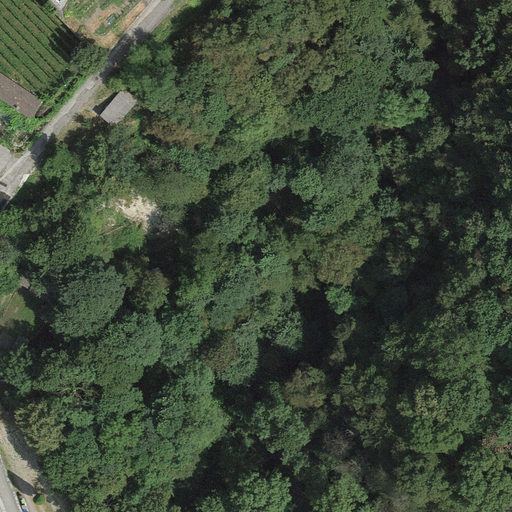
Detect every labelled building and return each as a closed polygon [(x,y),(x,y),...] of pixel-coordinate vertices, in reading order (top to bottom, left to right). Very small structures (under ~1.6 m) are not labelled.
[(41,105),(0,75),(0,99),(30,121),(41,105)] [(123,92),(99,119),(112,130),(135,104),(123,92)] [(38,270),(21,261),(9,281),(26,291),(38,270)] [(40,270),(28,293),(71,316),(83,294),(40,270)] [(28,344),(17,338),(8,355),(20,361),(28,344)]
